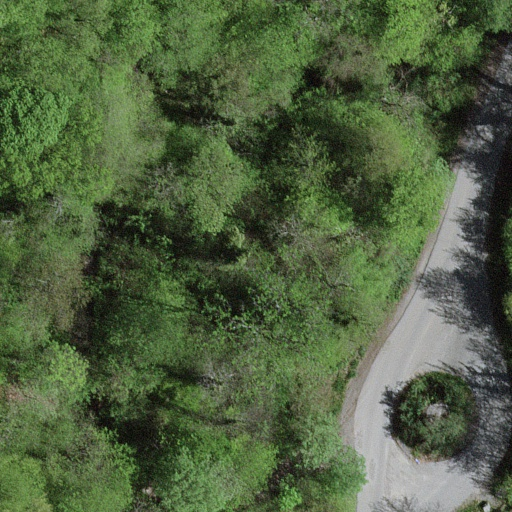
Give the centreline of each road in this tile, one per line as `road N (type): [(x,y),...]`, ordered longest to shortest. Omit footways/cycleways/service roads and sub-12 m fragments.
road 1 (track): [(366,436),(218,506),(168,511),(108,468),(85,407),(101,193),(127,87),(167,0)]
road 2 (residential): [(511,74),(476,146),(439,352)]
road 3 (residential): [(412,480),(433,482),(471,466),(492,430),(488,389),(459,359),(439,352)]
road 4 (residential): [(439,352),(396,360),(367,392),(366,436),(376,456),(412,480)]
